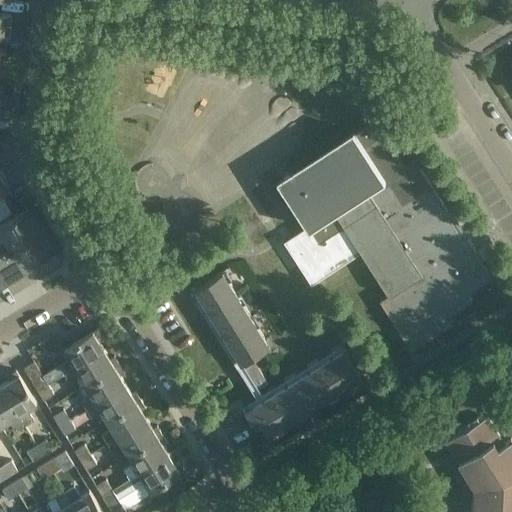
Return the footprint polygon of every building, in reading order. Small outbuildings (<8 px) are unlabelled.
[(0,33),(9,35),(12,13),(0,11),(0,33)] [(353,130),(278,178),(292,198),(310,226),(311,225),(321,241),(345,225),(361,251),(378,276),(390,295),(381,301),(390,315),(396,323),(401,332),(412,348),(454,322),(449,314),(473,300),(468,293),(492,278),(474,250),(476,248),(472,242),(468,235),(465,237),(433,186),(415,159),(420,156),(419,155),(405,164),(376,120),(355,133),(353,130)] [(0,218),(8,214),(0,201),(0,192),(10,187),(0,171),(0,218)] [(41,265),(35,255),(50,245),(28,208),(11,218),(0,223),(14,248),(18,246),(26,260),(33,270),(41,265)] [(311,225),(310,226),(285,242),(312,283),(361,251),(345,225),(321,241),(311,225)] [(7,258),(19,278),(29,272),(17,252),(7,258)] [(0,269),(9,285),(19,278),(7,258),(6,258),(3,254),(0,255),(0,269)] [(0,290),(9,285),(0,269),(0,290)] [(270,345),(254,320),(223,270),(191,290),(237,365),(270,345)] [(24,366),(39,390),(49,384),(48,383),(65,373),(105,348),(99,339),(103,337),(98,328),(64,348),(70,358),(43,374),(34,360),(24,366)] [(269,434),(338,391),(361,376),(341,344),(248,401),(249,402),(244,405),(244,404),(242,405),(254,423),(260,419),(269,434)] [(87,384),(119,363),(114,355),(111,358),(105,348),(65,373),(70,383),(82,376),(87,384)] [(268,382),(255,361),(241,370),(255,391),(268,382)] [(124,371),(119,363),(87,384),(92,393),(82,399),(87,408),(126,383),(121,374),(124,371)] [(38,404),(27,386),(17,369),(8,375),(11,379),(1,385),(26,424),(35,419),(29,409),(38,404)] [(104,410),(109,418),(141,398),(136,390),(132,392),(126,383),(87,408),(93,417),(104,410)] [(54,393),(49,384),(39,390),(44,399),(54,393)] [(26,424),(1,385),(0,385),(0,421),(2,425),(10,420),(16,430),(26,424)] [(146,406),(141,398),(109,418),(114,427),(103,434),(108,443),(148,418),(142,409),(146,406)] [(60,426),(71,419),(64,408),(53,415),(60,426)] [(511,511),(511,438),(505,443),(487,415),(446,440),(457,457),(475,487),(474,511),(511,511)] [(125,445),(130,453),(162,433),(157,425),(153,427),(148,418),(108,443),(114,451),(125,445)] [(71,419),(60,426),(70,442),(77,437),(72,430),(76,427),(71,419)] [(39,427),(26,433),(31,444),(43,438),(39,427)] [(168,442),(162,433),(130,453),(135,461),(123,468),(129,478),(169,453),(164,444),(168,442)] [(46,438),(37,444),(43,454),(52,448),(46,438)] [(74,450),(81,460),(91,454),(84,443),(74,450)] [(33,460),(43,454),(37,444),(27,450),(33,460)] [(169,453),(129,478),(112,488),(103,494),(113,511),(125,511),(127,511),(118,497),(146,480),(151,489),(181,471),(185,469),(179,459),(175,462),(169,453)] [(97,463),(91,454),(81,460),(87,469),(97,463)] [(48,461),(54,471),(63,465),(57,455),(48,461)] [(11,459),(3,465),(9,475),(18,469),(11,459)] [(43,477),(54,471),(48,461),(37,467),(43,477)] [(0,480),(9,475),(3,465),(0,466),(0,480)] [(13,482),(19,492),(28,487),(22,476),(13,482)] [(112,488),(106,478),(96,484),(103,494),(112,488)] [(181,479),(173,484),(178,493),(186,488),(181,479)] [(313,511),(314,480),(292,480),(291,511),(313,511)] [(19,492),(13,482),(2,488),(8,498),(19,492)] [(75,484),(65,490),(79,511),(104,511),(90,489),(81,495),(75,484)] [(63,506),(54,511),(79,511),(65,490),(56,496),(63,506)]
